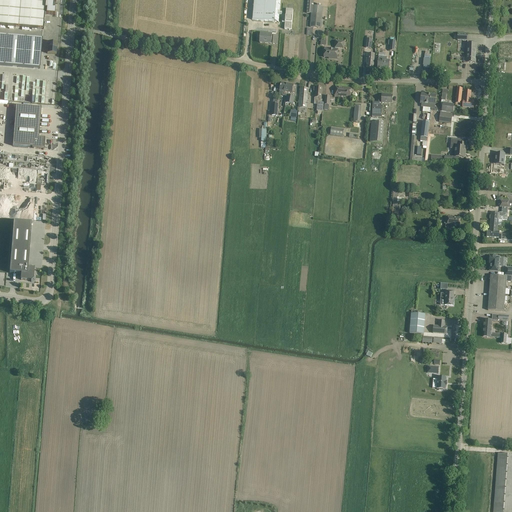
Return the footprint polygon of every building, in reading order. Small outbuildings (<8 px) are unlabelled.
[(0,0),(0,25),(43,29),(45,14),(55,15),(55,10),(54,9),(55,3),(56,3),(55,0),(0,0)] [(280,0),(254,0),(252,20),(279,22),(280,0)] [(323,7),(312,6),(311,13),(310,27),(321,28),(323,7)] [(283,16),(282,23),(285,23),(284,29),(291,30),(293,10),(286,9),(286,16),(283,16)] [(272,35),(260,34),(260,43),(271,44),(273,44),(277,44),(278,36),(273,35),(272,35)] [(0,65),(40,69),(43,39),(0,35),(0,65)] [(344,42),(336,42),(335,50),(325,49),(324,57),(331,58),(331,59),(337,59),(338,48),(344,48),(344,42)] [(476,44),(467,44),(467,58),(464,58),(464,63),(475,63),(476,44)] [(366,62),(367,62),(367,68),(373,68),(375,54),(367,54),(366,62)] [(387,57),(378,57),(377,68),(389,69),(390,60),(387,60),(387,57)] [(287,96),(288,95),(295,96),(295,93),(292,93),(293,85),(281,83),(280,91),(284,91),(283,95),(287,96),(286,103),(293,104),(294,98),(287,96)] [(314,87),(313,91),(315,92),(315,98),(314,101),(314,104),(317,105),(317,112),(318,112),(318,114),(322,115),(323,112),(324,103),(322,103),(322,100),(321,100),(321,98),(322,93),(322,88),(314,87)] [(351,88),(335,87),(335,95),(351,97),(351,88)] [(300,93),(299,108),(307,109),(308,94),(308,89),(300,88),(300,93)] [(470,102),(471,92),(464,91),(464,101),(463,101),(462,107),(473,108),(474,102),(470,102)] [(434,107),(436,95),(422,94),(421,103),(422,103),(422,107),(431,108),(430,108),(430,110),(431,111),(437,111),(437,110),(437,109),(436,108),(434,107)] [(378,102),(378,103),(392,104),(392,96),(386,95),(382,95),(382,97),(379,97),(378,102)] [(378,102),(373,102),(372,117),(381,118),(381,117),(380,117),(381,105),(378,104),(378,103),(378,102)] [(442,111),(453,113),(454,105),(444,103),(443,103),(442,111)] [(44,138),(38,138),(41,108),(16,106),(12,146),(44,149),(44,138)] [(451,116),(440,114),(439,122),(451,123),(452,116),(451,116)] [(384,123),(372,122),(370,142),(382,143),(384,123)] [(429,123),(423,122),(421,137),(428,137),(428,135),(429,123)] [(344,130),(331,128),(330,135),(343,137),(344,130)] [(430,137),(433,138),(434,135),(428,135),(428,137),(425,163),(427,163),(430,137)] [(451,139),(450,149),(455,149),(455,152),(456,152),(455,157),(459,157),(464,158),(464,153),(465,154),(466,151),(466,144),(461,143),(462,139),(451,139)] [(493,164),(493,173),(496,173),(500,174),(500,173),(504,173),(505,165),(504,165),(505,154),(496,154),(495,164),(493,164)] [(399,190),(393,189),(392,203),(393,203),(391,220),(399,221),(401,204),(404,204),(404,195),(399,194),(399,190)] [(489,218),(490,219),(491,219),(498,220),(500,220),(507,221),(508,208),(511,208),(511,201),(500,201),(500,207),(502,207),(502,213),(499,213),(499,214),(491,213),(491,215),(490,215),(489,215),(489,218)] [(460,219),(445,218),(444,224),(446,224),(445,231),(439,231),(438,236),(445,236),(445,234),(453,235),(454,229),(453,229),(453,225),(460,225),(460,219)] [(498,220),(491,219),(490,231),(487,231),(487,237),(499,238),(499,232),(497,232),(498,220)] [(21,274),(21,280),(31,281),(32,282),(31,283),(32,283),(35,280),(34,280),(33,279),(34,269),(28,269),(31,224),(14,222),(9,273),(21,274)] [(490,257),(489,265),(490,265),(490,271),(498,272),(498,270),(498,266),(503,267),(503,258),(499,258),(499,257),(498,257),(498,256),(493,256),(493,257),(490,257)] [(511,277),(491,276),(488,311),(504,312),(506,282),(511,282),(511,277)] [(454,291),(446,291),(445,306),(453,306),(454,291)] [(425,315),(411,313),(410,333),(424,334),(425,315)] [(495,331),(494,330),(491,330),(492,321),(484,320),(483,337),(501,338),(501,344),(511,344),(511,339),(506,338),(506,334),(495,334),(495,331)] [(444,321),(439,321),(439,327),(433,326),(433,333),(447,334),(447,327),(444,327),(444,321)] [(446,378),(438,377),(437,389),(439,389),(439,390),(443,391),(443,390),(445,390),(446,386),(447,386),(447,382),(446,382),(446,378)] [(511,511),(511,454),(497,453),(493,511),(511,511)]
